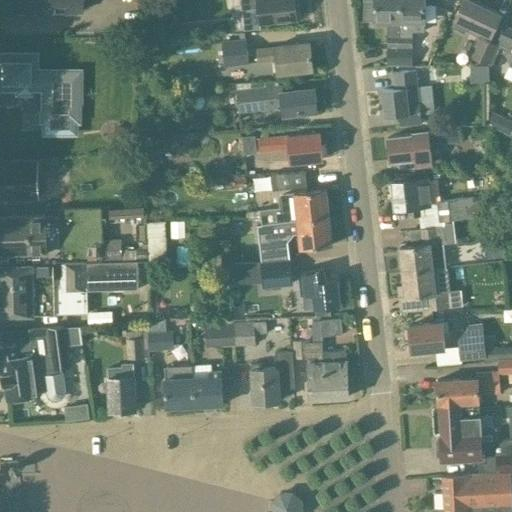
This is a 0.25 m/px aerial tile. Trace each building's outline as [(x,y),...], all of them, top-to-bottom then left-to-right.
[(79,0),(0,0),(0,13),(80,12),(79,0)] [(294,0),(240,0),(242,10),(258,8),(260,22),(296,18),(294,0)] [(363,0),(364,0),(375,1),(375,20),(377,20),(377,24),(388,24),(388,32),(399,33),(400,0),(363,0)] [(400,0),(399,33),(399,48),(413,48),(413,31),(425,31),(425,0),(400,0)] [(473,0),(463,0),(455,19),(492,36),(502,13),(473,0)] [(511,57),(510,62),(511,62),(511,27),(505,24),(499,38),(511,44),(511,57)] [(399,48),(399,33),(388,32),(387,65),(413,65),(413,48),(399,48)] [(488,63),(497,43),(480,36),(472,56),(488,63)] [(223,40),(225,64),(249,62),(247,38),(223,40)] [(312,69),(309,42),(257,47),(258,61),(277,59),(279,72),(312,69)] [(0,88),(45,89),(44,122),(81,122),(82,87),(76,87),(76,71),(39,70),(39,53),(0,52),(0,88)] [(487,80),(488,64),(469,63),(469,79),(487,80)] [(422,122),(420,100),(409,101),(407,88),(418,87),(416,69),(394,71),(396,88),(383,90),(386,116),(400,114),(401,125),(422,122)] [(317,110),(315,88),(281,92),(280,84),(236,89),(239,112),(283,106),(284,114),(317,110)] [(489,120),(511,129),(511,124),(511,118),(492,111),(489,120)] [(433,163),(430,141),(429,130),(414,131),(415,134),(389,137),(392,161),(416,158),(417,165),(433,163)] [(323,158),(320,133),(258,140),(259,151),(289,148),(291,162),(323,158)] [(53,165),(0,166),(0,198),(32,197),(32,209),(61,209),(64,209),(64,190),(64,187),(53,187),(53,165)] [(308,187),(307,171),(253,173),(254,189),(308,187)] [(432,202),(429,178),(394,182),(397,208),(409,206),(411,218),(422,217),(420,204),(432,202)] [(262,225),(330,217),(326,189),(294,192),(296,206),(285,208),(283,194),(268,196),(259,197),(261,213),(262,225)] [(491,214),(489,194),(438,200),(440,220),(452,219),(491,214)] [(0,217),(0,265),(47,263),(47,252),(48,252),(48,251),(54,251),(54,261),(103,259),(101,207),(64,209),(61,209),(61,217),(46,218),(46,216),(0,217)] [(142,216),(141,207),(110,208),(110,216),(142,216)] [(330,217),(262,225),(263,233),(265,262),(291,259),(289,234),(299,233),(301,248),(333,244),(330,217)] [(455,240),(452,219),(440,220),(440,225),(442,241),(455,240)] [(168,260),(166,221),(149,222),(151,261),(168,260)] [(401,246),(404,271),(433,268),(430,243),(442,241),(440,225),(412,228),(414,245),(401,246)] [(104,259),(122,258),(122,238),(103,238),(104,259)] [(0,265),(0,315),(89,312),(89,290),(139,288),(138,260),(100,261),(47,263),(0,265)] [(263,266),(265,286),(294,283),(292,263),(263,266)] [(433,268),(404,271),(407,295),(428,293),(430,309),(462,305),(460,290),(435,292),(433,268)] [(323,281),(322,269),(303,271),(306,295),(314,294),(316,308),(340,305),(337,279),(323,281)] [(343,333),(341,317),(321,319),(322,335),(343,333)] [(255,321),(234,322),(236,345),(256,343),(255,321)] [(450,332),(449,330),(448,321),(410,325),(413,351),(445,348),(444,333),(450,332)] [(236,345),(234,322),(212,323),(212,327),(207,327),(208,346),(236,345)] [(485,356),(483,330),(482,322),(468,324),(469,333),(459,334),(461,358),(485,356)] [(3,346),(0,346),(0,356),(3,374),(4,381),(4,386),(6,385),(8,400),(41,395),(41,392),(49,391),(51,395),(54,398),(59,399),(63,397),(65,393),(66,389),(63,372),(62,367),(71,366),(68,345),(65,327),(65,326),(30,328),(32,341),(3,346)] [(81,326),(65,327),(68,345),(83,343),(81,326)] [(175,347),(174,329),(149,331),(150,349),(175,347)] [(145,357),(144,337),(127,338),(129,358),(145,357)] [(325,373),(324,361),(323,340),(309,341),(309,338),(293,339),(294,358),(310,357),(312,398),(332,397),(331,392),(333,392),(332,380),(331,380),(331,372),(325,373)] [(277,352),(279,368),(263,369),(263,363),(252,364),(254,402),(281,400),(280,388),(295,387),(293,351),(277,352)] [(511,357),(498,359),(499,371),(499,374),(511,373),(511,357)] [(331,392),(332,397),(349,396),(347,359),(324,361),(325,373),(331,372),(331,380),(332,380),(333,392),(331,392)] [(196,406),(194,367),(194,366),(176,367),(176,373),(166,373),(168,407),(196,406)] [(194,367),(196,406),(224,404),(222,370),(211,371),(211,366),(194,367)] [(137,409),(135,370),(124,371),(124,377),(109,378),(111,411),(137,409)] [(439,405),(478,402),(478,394),(500,393),(499,374),(499,371),(476,372),(477,378),(438,380),(439,405)] [(64,404),(65,418),(89,416),(88,402),(64,404)] [(478,402),(439,405),(441,432),(480,430),(478,402)] [(480,430),(441,432),(441,438),(438,438),(436,440),(437,455),(439,457),(442,456),(443,460),(491,456),(491,443),(481,443),(480,430)] [(511,438),(505,439),(505,452),(496,452),(497,471),(511,469),(511,438)] [(140,439),(42,442),(44,501),(142,498),(140,439)] [(444,476),(446,511),(511,511),(511,496),(510,472),(444,476)] [(273,493),(273,507),(277,511),(300,511),(305,507),(305,493),(296,484),(282,484),(273,493)]
